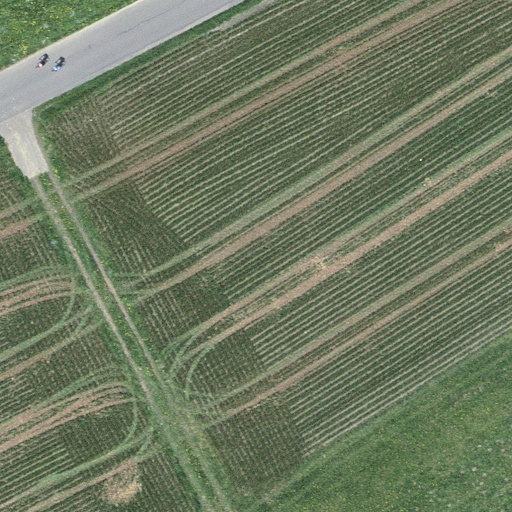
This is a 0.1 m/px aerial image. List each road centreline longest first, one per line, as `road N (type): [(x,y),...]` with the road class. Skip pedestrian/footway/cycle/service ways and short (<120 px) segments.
road 1 (track): [(1,93),(234,511)]
road 2 (unclassified): [(188,0),(0,94)]
